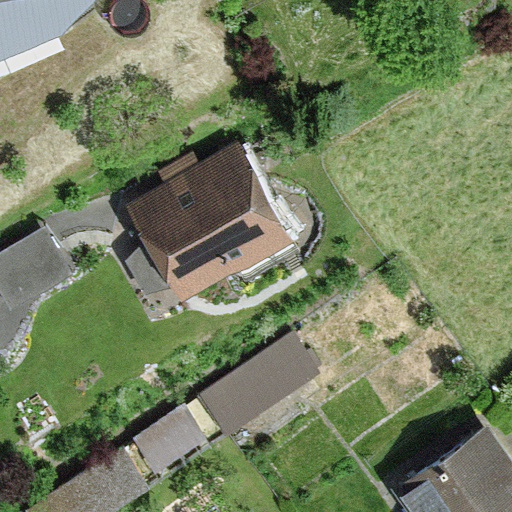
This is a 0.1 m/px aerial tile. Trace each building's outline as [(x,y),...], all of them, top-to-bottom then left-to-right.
[(75,0),(0,0),(0,42),(62,15),(75,0)] [(293,230),(240,143),(133,207),(187,294),(293,230)] [(72,274),(44,228),(0,255),(0,297),(9,312),(72,274)] [(301,318),(203,378),(226,415),(323,355),(301,318)] [(511,511),(511,460),(485,425),(393,494),(406,511),(511,511)] [(59,511),(68,511),(151,476),(134,436),(43,476),(59,511)]
